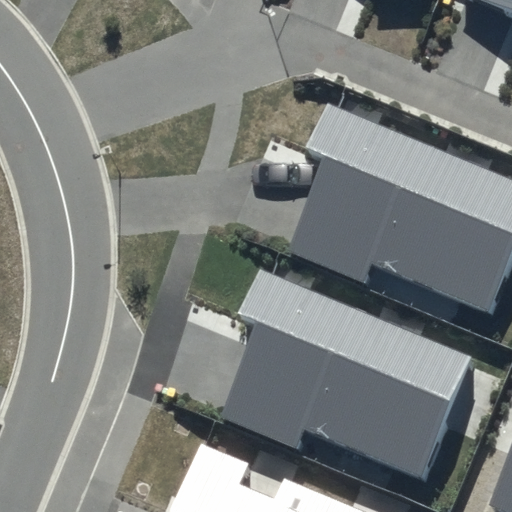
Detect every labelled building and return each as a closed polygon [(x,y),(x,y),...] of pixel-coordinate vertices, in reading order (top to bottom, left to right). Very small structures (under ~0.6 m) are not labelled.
[(511,0),(477,0),(511,13),(511,0)] [(376,269),(492,317),(511,269),(511,184),(331,110),(312,158),(329,165),(292,255),(369,287),(376,269)] [(308,434),(425,483),(475,363),(264,276),(244,323),(263,331),(225,422),(300,453),(308,434)] [(356,511),(290,484),(281,506),(243,490),(252,469),(207,450),(180,511),(356,511)] [(511,511),(511,466),(493,511),(511,511)]
